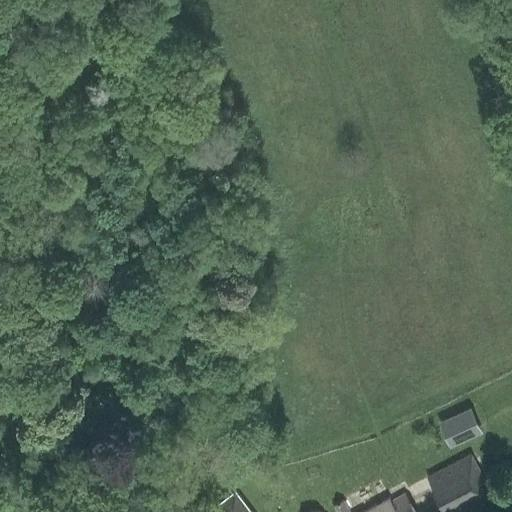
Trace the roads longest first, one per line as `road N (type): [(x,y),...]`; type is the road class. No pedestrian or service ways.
road 1 (track): [(44,255),(2,0)]
road 2 (track): [(76,511),(44,255)]
